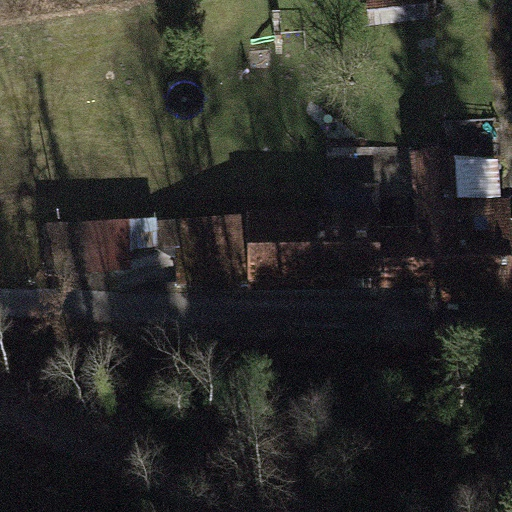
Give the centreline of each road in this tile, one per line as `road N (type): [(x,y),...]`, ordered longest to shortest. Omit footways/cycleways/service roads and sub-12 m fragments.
road 1 (track): [(0,307),(511,313)]
road 2 (track): [(224,511),(0,404)]
